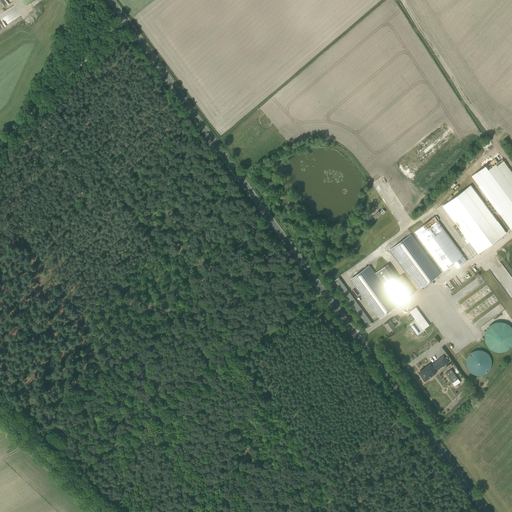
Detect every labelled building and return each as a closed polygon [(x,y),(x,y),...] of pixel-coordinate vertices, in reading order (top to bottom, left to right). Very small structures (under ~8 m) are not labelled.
[(473,184),(443,202),(475,253),(505,235),(473,184)] [(390,249),(419,290),(440,274),(411,234),(390,249)] [(401,236),(386,246),(388,249),(402,239),(401,236)] [(378,317),(415,293),(402,274),(397,278),(388,264),(374,272),(369,265),(349,278),(355,288),(349,292),(339,277),(335,280),(366,327),(373,322),(371,319),(376,315),(378,317)] [(416,307),(411,311),(412,313),(413,313),(416,318),(415,319),(417,321),(417,322),(420,327),(426,322),(416,307)] [(384,324),(389,331),(395,327),(393,324),(397,321),(394,317),(384,324)] [(511,325),(500,322),(489,322),(485,336),(485,348),(497,352),(510,352),(511,344),(511,325)] [(493,369),(484,348),(464,356),(473,377),(493,369)] [(435,362),(433,364),(430,366),(429,365),(421,371),(422,373),(420,374),(425,380),(433,374),(433,373),(433,374),(432,372),(434,371),(434,372),(437,369),(437,370),(437,369),(439,368),(440,368),(440,367),(443,365),(443,366),(448,362),(443,356),(438,359),(439,360),(436,362),(435,362)] [(458,379),(451,369),(445,373),(452,383),(458,379)]
